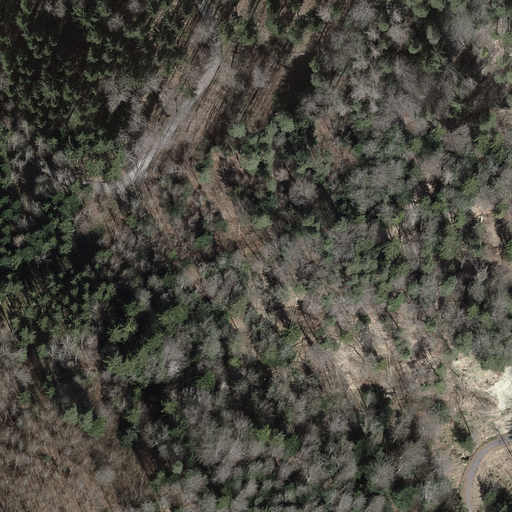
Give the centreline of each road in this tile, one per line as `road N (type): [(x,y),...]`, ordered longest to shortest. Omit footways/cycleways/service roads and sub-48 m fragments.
road 1 (track): [(0,128),(66,178),(105,186),(129,178),(213,66),(215,37),(199,0)]
road 2 (track): [(467,511),(443,449),(448,434),(468,418),(511,417)]
road 3 (track): [(0,437),(72,465),(100,511)]
